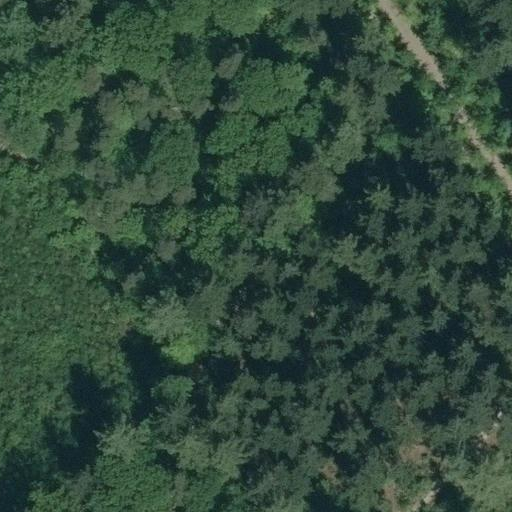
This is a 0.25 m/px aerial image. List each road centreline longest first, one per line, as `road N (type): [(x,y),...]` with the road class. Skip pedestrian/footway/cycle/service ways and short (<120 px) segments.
road 1 (track): [(172,375),(432,73)]
road 2 (track): [(172,375),(10,142)]
road 3 (track): [(511,190),(381,0)]
road 4 (track): [(10,142),(137,0)]
road 5 (track): [(52,511),(172,375)]
road 6 (track): [(416,511),(511,400)]
